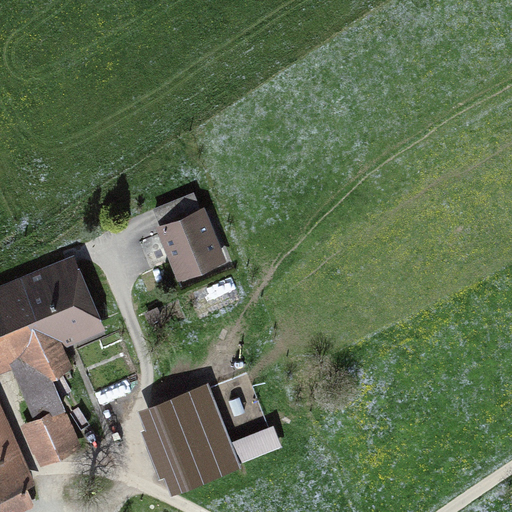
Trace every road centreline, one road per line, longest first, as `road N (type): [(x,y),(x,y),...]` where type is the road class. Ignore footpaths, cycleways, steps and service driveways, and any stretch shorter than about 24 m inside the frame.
road 1 (track): [(51,511),(171,498),(204,511)]
road 2 (track): [(55,509),(0,401)]
